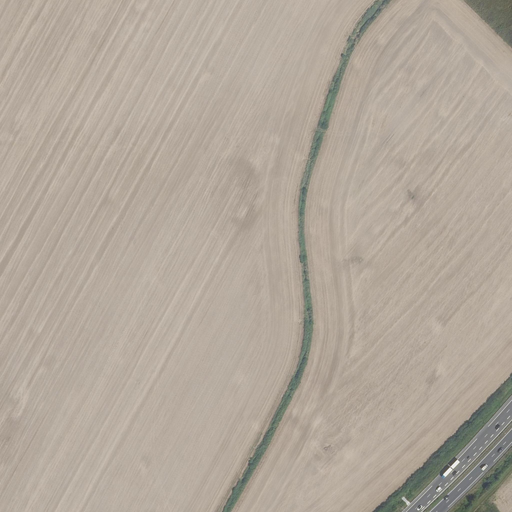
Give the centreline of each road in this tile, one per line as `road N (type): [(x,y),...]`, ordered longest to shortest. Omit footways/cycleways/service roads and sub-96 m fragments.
road 1 (track): [(216,511),(293,363),(300,322),(294,201),(307,147),(351,33),(381,0)]
road 2 (trunk): [(511,409),(413,511)]
